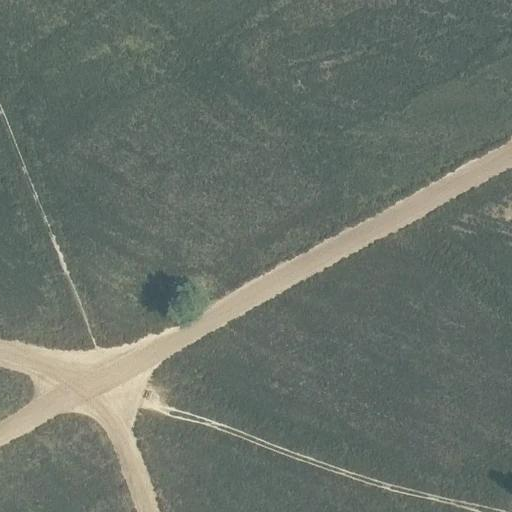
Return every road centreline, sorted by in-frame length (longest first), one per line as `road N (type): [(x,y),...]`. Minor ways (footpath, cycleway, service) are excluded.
road 1 (track): [(511,155),(86,385),(0,355)]
road 2 (track): [(0,432),(86,385),(120,432),(146,511)]
